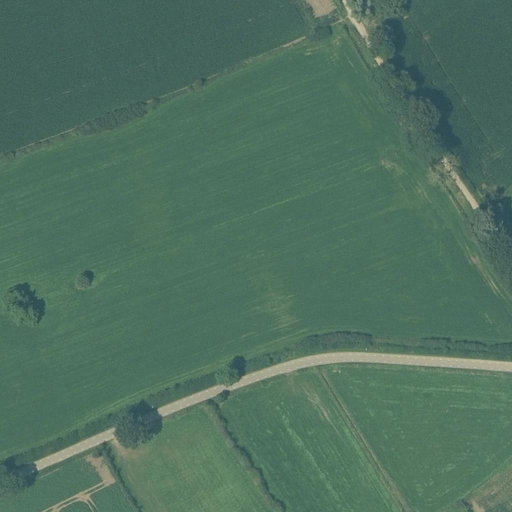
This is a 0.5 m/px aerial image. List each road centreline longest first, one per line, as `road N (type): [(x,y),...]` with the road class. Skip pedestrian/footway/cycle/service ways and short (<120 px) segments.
road 1 (tertiary): [(511,367),(349,357),(274,370),(0,482)]
road 2 (track): [(511,261),(339,0)]
